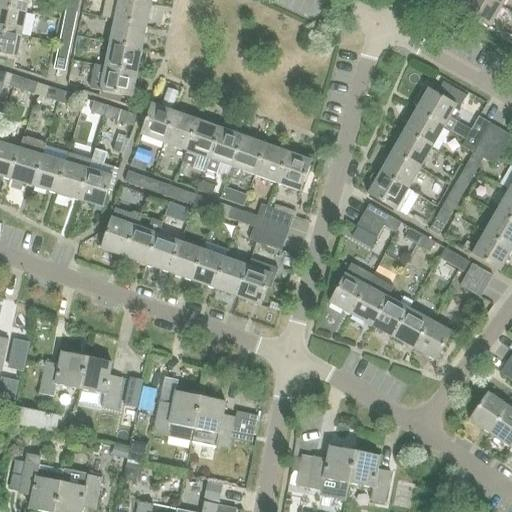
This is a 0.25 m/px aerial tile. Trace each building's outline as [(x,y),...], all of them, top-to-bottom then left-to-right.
[(0,0),(0,6),(26,12),(28,0),(0,0)] [(68,0),(66,10),(77,12),(79,0),(68,0)] [(137,0),(119,0),(115,20),(146,27),(151,3),(137,0)] [(502,7),(489,0),(468,0),(462,10),(490,27),(502,7)] [(0,6),(0,31),(21,36),(26,12),(0,6)] [(66,10),(64,21),(75,23),(77,12),(66,10)] [(115,20),(110,44),(141,50),(146,27),(115,20)] [(64,21),(61,33),(72,35),(75,23),(64,21)] [(21,36),(0,31),(0,55),(16,59),(21,36)] [(61,33),(59,45),(70,47),(72,35),(61,33)] [(110,44),(105,67),(136,74),(141,50),(110,44)] [(59,45),(56,57),(67,59),(70,47),(59,45)] [(67,59),(56,57),(54,68),(65,71),(67,59)] [(94,65),(89,89),(100,91),(132,98),(136,74),(105,67),(94,65)] [(8,86),(22,90),(25,79),(12,75),(8,86)] [(25,79),(22,90),(35,94),(38,84),(25,79)] [(45,98),(58,102),(61,91),(49,87),(45,98)] [(428,90),(416,111),(444,127),(452,132),(457,123),(449,118),(456,106),(428,90)] [(61,91),(58,102),(71,107),(75,96),(61,91)] [(90,113),(104,118),(107,107),(94,102),(90,113)] [(152,105),(141,135),(164,143),(175,113),(152,105)] [(107,107),(104,118),(117,122),(120,111),(107,107)] [(416,111),(404,132),(432,148),(444,127),(416,111)] [(164,143),(187,151),(198,122),(175,113),(164,143)] [(479,118),(468,137),(479,144),(490,125),(479,118)] [(198,155),(210,160),(221,130),(198,122),(187,151),(183,164),(193,167),(198,155)] [(490,125),(479,144),(489,150),(500,131),(490,125)] [(219,163),(233,168),(243,138),(221,130),(210,160),(206,170),(215,173),(219,163)] [(500,131),(489,150),(500,156),(511,137),(500,131)] [(404,132),(392,153),(420,169),(432,148),(404,132)] [(119,135),(114,151),(122,154),(127,138),(119,135)] [(462,148),(473,154),(479,144),(468,137),(462,148)] [(233,168),(229,179),(240,183),(244,171),(256,176),(266,146),(243,138),(233,168)] [(0,176),(10,180),(19,149),(0,143),(0,176)] [(473,154),(471,158),(481,163),(483,160),(489,150),(479,144),(473,154)] [(256,176),(279,184),(289,154),(266,146),(256,176)] [(10,180),(33,187),(42,156),(19,149),(10,180)] [(89,170),(80,200),(103,207),(107,192),(110,193),(112,193),(117,178),(119,169),(118,169),(104,165),(107,154),(94,150),(91,161),(89,170)] [(489,150),(483,160),(494,166),(500,156),(489,150)] [(392,153),(380,174),(408,190),(420,169),(392,153)] [(66,163),(57,193),(80,200),(89,170),(91,161),(68,154),(66,163)] [(289,154),(279,184),(302,192),(312,162),(289,154)] [(33,187),(57,193),(66,163),(42,156),(33,187)] [(471,158),(465,168),(475,174),(481,163),(471,158)] [(133,160),(131,168),(144,172),(146,164),(133,160)] [(465,168),(459,179),(469,184),(475,174),(465,168)] [(125,182),(136,186),(140,176),(129,172),(125,182)] [(371,184),(366,192),(367,193),(369,194),(368,195),(396,211),(408,190),(380,174),(378,173),(377,174),(372,175),(370,180),(371,184)] [(136,186),(147,190),(151,180),(140,176),(136,186)] [(459,179),(453,189),(463,194),(469,184),(459,179)] [(147,190),(159,194),(163,184),(151,180),(147,190)] [(202,182),(199,191),(211,196),(214,187),(202,182)] [(159,194),(170,198),(173,188),(163,184),(159,194)] [(170,198),(182,203),(185,192),(173,188),(170,198)] [(224,189),(220,199),(235,204),(239,194),(224,189)] [(453,189),(447,199),(457,205),(463,194),(453,189)] [(182,203),(193,207),(197,196),(185,192),(182,203)] [(511,194),(508,193),(496,213),(511,222),(511,194)] [(193,207),(204,211),(208,200),(197,196),(193,207)] [(447,199),(441,209),(451,215),(457,205),(447,199)] [(204,211),(216,215),(219,204),(208,200),(204,211)] [(216,215),(227,219),(231,208),(219,204),(216,215)] [(369,205),(363,216),(383,228),(384,227),(389,217),(369,205)] [(258,217),(269,222),(273,210),(262,206),(259,214),(258,217)] [(227,219),(238,223),(242,212),(231,208),(227,219)] [(441,209),(435,220),(445,225),(451,215),(441,209)] [(107,233),(101,248),(124,257),(135,227),(139,215),(134,213),(130,215),(115,210),(112,218),(107,233)] [(273,210),(269,222),(290,229),(294,217),(273,210)] [(238,223),(250,227),(254,217),(242,212),(238,223)] [(511,222),(496,213),(484,234),(511,250),(511,222)] [(383,228),(363,216),(357,227),(377,239),(383,228)] [(414,216),(412,220),(425,228),(428,224),(414,216)] [(254,228),(254,229),(265,233),(269,222),(258,217),(257,218),(254,217),(250,227),(254,228)] [(401,224),(389,217),(384,227),(396,234),(401,224)] [(147,265),(158,235),(162,223),(152,219),(148,231),(135,227),(124,257),(147,265)] [(445,225),(435,220),(429,230),(439,236),(445,225)] [(269,222),(265,233),(286,240),(290,229),(269,222)] [(249,241),(261,245),(265,233),(254,229),(249,241)] [(405,239),(417,246),(423,236),(411,229),(405,239)] [(265,233),(261,245),(281,252),(286,240),(265,233)] [(511,251),(511,250),(484,234),(472,255),(500,271),(511,251)] [(147,265),(170,273),(180,243),(158,235),(147,265)] [(423,236),(417,246),(429,253),(435,243),(423,236)] [(170,273),(192,281),(203,251),(180,243),(170,273)] [(440,259),(452,266),(457,256),(445,249),(440,259)] [(192,281),(215,289),(226,259),(203,251),(192,281)] [(457,256),(452,266),(464,273),(469,263),(457,256)] [(215,289),(238,297),(249,268),(226,259),(215,289)] [(249,268),(238,297),(261,306),(267,288),(271,289),(278,270),(251,260),(249,268)] [(330,304),(351,316),(373,277),(352,265),(330,304)] [(466,276),(487,287),(493,276),(473,265),(466,276)] [(481,298),(487,287),(466,276),(460,287),(481,298)] [(372,327),(388,299),(394,288),(373,277),(351,316),(372,327)] [(372,327),(393,339),(409,310),(413,303),(403,297),(399,305),(388,299),(372,327)] [(271,303),(269,309),(279,312),(281,307),(271,303)] [(414,351),(430,322),(437,310),(425,303),(418,316),(409,310),(393,339),(414,351)] [(430,322),(414,351),(435,362),(451,334),(430,322)] [(0,371),(2,372),(9,341),(0,338),(0,371)] [(13,342),(8,369),(23,373),(29,345),(13,342)] [(56,386),(80,391),(87,358),(62,353),(59,366),(47,363),(40,394),(54,397),(56,386)] [(87,358),(80,391),(105,396),(103,407),(116,410),(123,379),(110,376),(112,364),(87,358)] [(499,374),(511,382),(511,366),(507,363),(499,374)] [(2,379),(0,386),(0,405),(13,408),(19,383),(2,379)] [(130,379),(125,407),(137,410),(143,382),(130,379)] [(167,437),(191,443),(201,398),(176,393),(173,406),(160,403),(154,435),(167,437)] [(469,421),(490,434),(507,408),(487,394),(469,421)] [(201,398),(191,443),(215,448),(230,450),(236,419),(223,416),(225,403),(201,398)] [(18,408),(14,426),(55,434),(59,416),(18,408)] [(490,434),(510,448),(511,444),(511,411),(507,408),(490,434)] [(249,417),(246,434),(256,436),(260,419),(249,417)] [(149,445),(132,442),(130,451),(128,461),(145,464),(149,445)] [(114,447),(112,458),(128,462),(128,461),(130,451),(114,447)] [(314,458),(308,490),(321,492),(321,496),(345,500),(348,486),(355,452),(330,447),(327,461),(314,458)] [(355,452),(348,486),(372,491),(370,502),(384,504),(390,473),(388,473),(380,471),(377,471),(380,457),(355,452)] [(20,492),(19,495),(33,498),(30,510),(41,511),(55,511),(61,483),(64,472),(39,466),(41,458),(28,455),(20,492)] [(15,460),(12,472),(22,474),(25,462),(15,460)] [(128,465),(124,483),(136,485),(139,474),(144,474),(145,469),(128,465)] [(61,483),(55,511),(81,511),(82,508),(95,511),(102,479),(88,476),(64,472),(61,483)] [(208,482),(205,500),(220,503),(223,485),(208,482)] [(180,511),(177,511),(176,511),(216,511),(218,505),(204,502),(202,511),(180,511)] [(139,503),(137,511),(152,511),(154,506),(139,503)]
